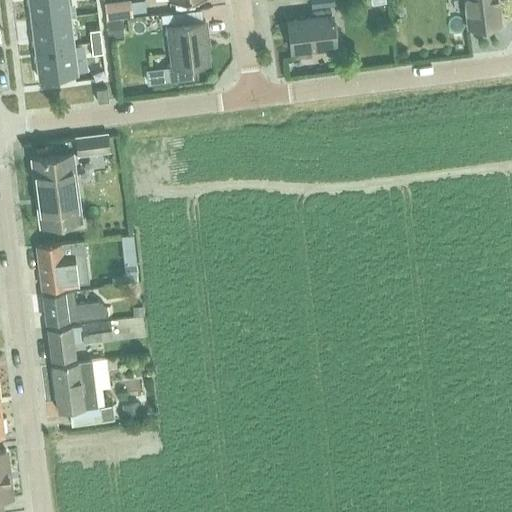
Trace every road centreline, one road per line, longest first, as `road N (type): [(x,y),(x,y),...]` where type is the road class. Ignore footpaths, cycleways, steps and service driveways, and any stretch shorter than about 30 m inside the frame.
road 1 (residential): [(42,511),(0,171)]
road 2 (residential): [(253,98),(511,66)]
road 3 (residential): [(0,128),(253,98)]
